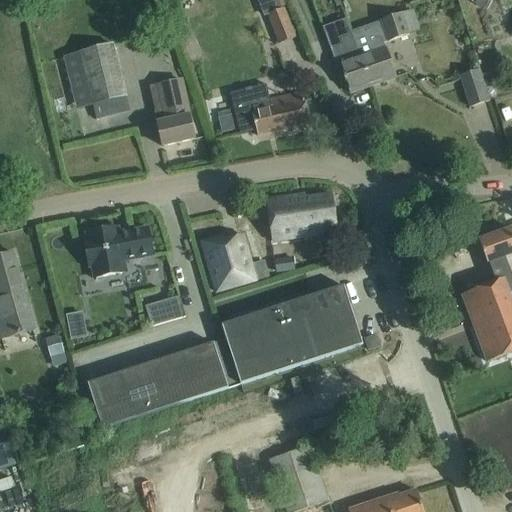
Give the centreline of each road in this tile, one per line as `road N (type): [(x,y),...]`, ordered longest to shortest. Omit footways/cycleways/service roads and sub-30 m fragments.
road 1 (residential): [(376,196),(346,165),(314,161),(0,217)]
road 2 (residential): [(475,511),(376,196)]
road 3 (track): [(346,165),(343,107),(302,0)]
road 4 (residential): [(376,196),(425,184),(511,182)]
